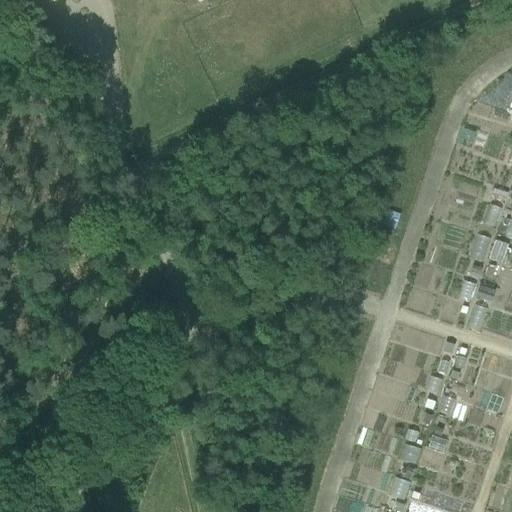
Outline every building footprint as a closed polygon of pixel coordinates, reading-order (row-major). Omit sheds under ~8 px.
[(492,186),(489,195),(503,199),(506,190),(492,186)] [(399,213),(386,208),(380,223),(394,228),(399,213)] [(459,233),(452,260),(464,264),(472,237),(459,233)] [(444,299),(453,301),(459,282),(450,279),(444,299)] [(455,379),(458,370),(451,368),(448,377),(455,379)] [(431,408),(434,400),(425,396),(422,405),(431,408)] [(426,424),(430,413),(423,410),(419,421),(426,424)] [(442,427),(435,425),(432,431),(439,434),(442,427)] [(410,477),(413,467),(404,464),(400,474),(410,477)] [(386,499),(395,483),(383,476),(374,493),(386,499)] [(399,511),(402,502),(393,499),(391,508),(399,511)]
